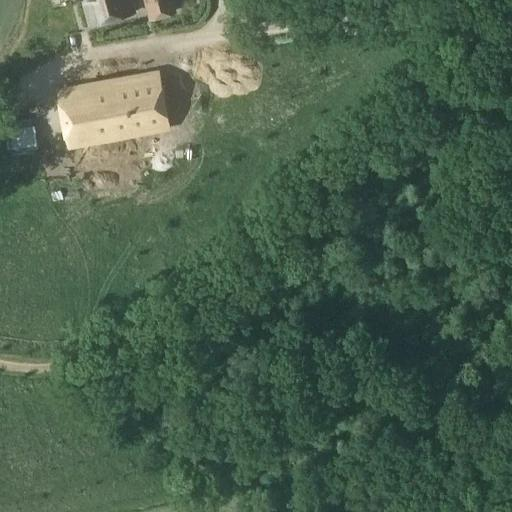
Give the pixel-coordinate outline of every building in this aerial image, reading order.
[(57,0),(0,0),(0,42),(64,27),(57,0)] [(83,0),(91,25),(134,13),(130,0),(83,0)] [(175,13),(172,0),(144,0),(150,20),(175,13)] [(71,146),(167,128),(157,73),(61,91),(71,146)] [(201,97),(235,99),(236,81),(202,79),(201,97)]
